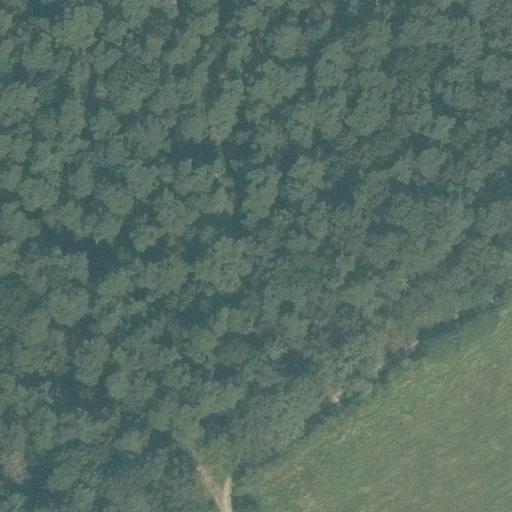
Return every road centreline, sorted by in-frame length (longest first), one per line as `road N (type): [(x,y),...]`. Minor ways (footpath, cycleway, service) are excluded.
road 1 (track): [(225,511),(230,471),(511,289)]
road 2 (track): [(223,484),(0,362)]
